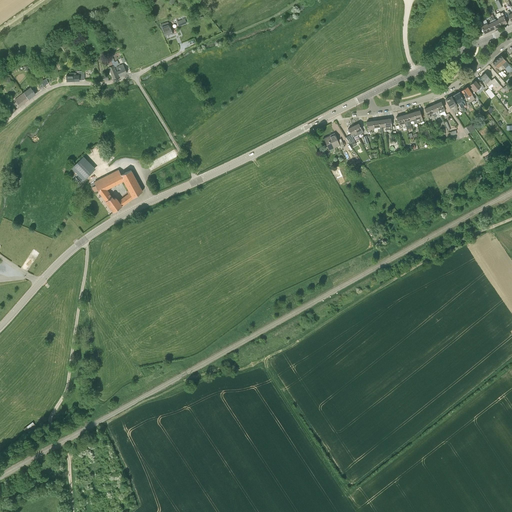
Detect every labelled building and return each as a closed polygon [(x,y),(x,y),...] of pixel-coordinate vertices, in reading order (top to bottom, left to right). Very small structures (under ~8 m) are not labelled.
[(504,16),(503,12),(500,13),(500,12),(496,14),(499,19),(502,25),(508,23),(504,16)] [(502,25),(499,19),(494,22),(496,28),(502,25)] [(173,33),(169,24),(168,21),(161,24),(162,27),(165,36),(173,33)] [(491,30),(488,24),(488,23),(484,25),(482,22),(480,23),(482,26),(485,33),(491,30)] [(496,28),(494,22),(488,24),(491,30),(496,28)] [(504,61),(505,60),(501,55),(493,63),(497,67),(501,64),(510,74),(511,73),(511,68),(509,65),(508,65),(504,61)] [(127,73),(125,68),(123,63),(119,65),(121,69),(117,71),(118,71),(120,76),(127,73)] [(113,78),(120,76),(118,71),(117,71),(115,66),(115,65),(109,67),(113,78)] [(69,75),(66,75),(67,80),(84,80),(84,71),(79,71),(75,71),(75,73),(69,73),(69,75)] [(491,80),(490,79),(485,73),(480,77),(485,83),(488,86),(492,83),(493,85),(494,84),(497,88),(500,85),(494,78),(491,80)] [(40,80),(35,82),(33,83),(34,85),(36,84),(38,83),(40,88),(43,86),(41,81),(40,80)] [(480,82),(478,84),(475,81),(471,84),(472,86),(470,88),(473,92),(475,90),(482,85),(480,82)] [(35,94),(32,90),(30,87),(24,92),(29,99),(35,94)] [(469,102),(475,99),(467,87),(462,90),(469,102)] [(490,98),(494,95),(489,88),(485,91),(490,98)] [(20,106),(29,99),(24,92),(15,99),(20,106)] [(461,101),(464,100),(459,92),(453,95),(461,108),(463,110),(464,112),(466,111),(465,109),(461,101)] [(456,104),(452,96),(445,99),(450,107),(455,113),(458,111),(457,109),(458,108),(456,104)] [(445,111),(443,106),(441,101),(436,104),(441,115),(442,114),(445,116),(446,115),(444,111),(445,111)] [(441,116),(441,115),(436,104),(430,106),(433,112),(436,119),(438,118),(437,118),(441,116)] [(425,108),(427,115),(428,118),(431,117),(429,114),(433,112),(430,106),(425,108)] [(422,118),(421,115),(420,110),(414,112),(416,119),(416,120),(417,122),(420,121),(421,122),(423,121),(422,118)] [(412,127),(411,123),(410,120),(408,113),(402,115),(405,123),(407,129),(412,127)] [(405,123),(402,115),(396,117),(398,125),(399,128),(402,127),(401,124),(405,123)] [(362,129),(361,127),(359,123),(353,126),(358,135),(363,132),(362,129)] [(467,126),(470,132),(476,129),(473,123),(467,126)] [(355,141),(353,137),(358,135),(353,126),(348,129),(350,133),(351,134),(346,137),(350,144),(351,143),(355,141)] [(338,140),(337,137),(335,133),(324,138),(326,142),(328,146),(333,144),(334,148),(340,145),(341,148),(344,147),(341,138),(338,140)] [(165,154),(168,161),(178,157),(175,150),(165,154)] [(491,153),(484,158),(486,162),(494,158),(491,153)] [(74,173),(82,181),(85,179),(79,172),(89,162),(87,160),(74,173)] [(124,181),(121,175),(121,174),(118,169),(94,181),(99,192),(106,189),(124,181)] [(133,198),(143,191),(131,170),(121,175),(124,181),(130,192),(133,198)] [(118,201),(116,197),(114,199),(112,196),(106,189),(99,192),(106,201),(114,212),(122,206),(118,201)] [(133,198),(130,192),(124,196),(128,202),(133,198)] [(27,433),(37,427),(34,422),(24,427),(27,433)]
